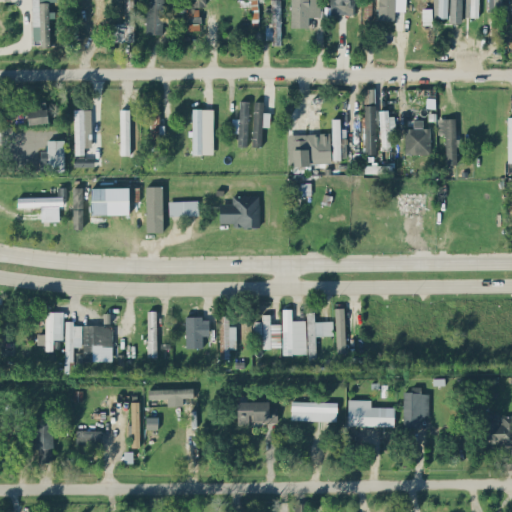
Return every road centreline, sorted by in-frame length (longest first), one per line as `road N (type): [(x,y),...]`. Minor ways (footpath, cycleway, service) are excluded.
road 1 (secondary): [(0,275),(117,289),(511,286)]
road 2 (secondary): [(511,257),(130,262),(0,250)]
road 3 (residential): [(0,486),(511,481)]
road 4 (residential): [(0,73),(511,72)]
